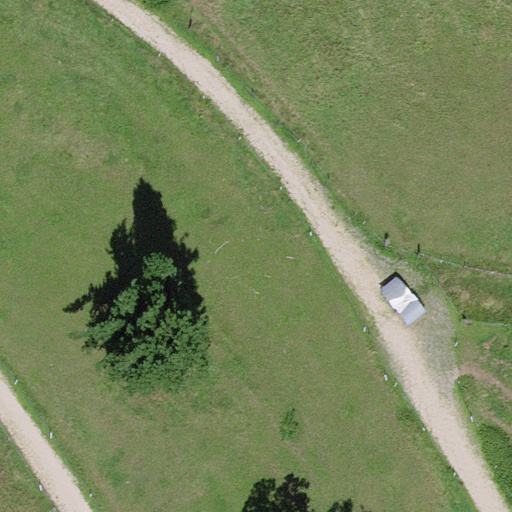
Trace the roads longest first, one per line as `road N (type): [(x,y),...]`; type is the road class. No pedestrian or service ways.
road 1 (track): [(498,511),(398,328),(306,195),(228,102),(111,0)]
road 2 (track): [(0,394),(78,511)]
road 3 (track): [(398,328),(492,286),(511,290)]
